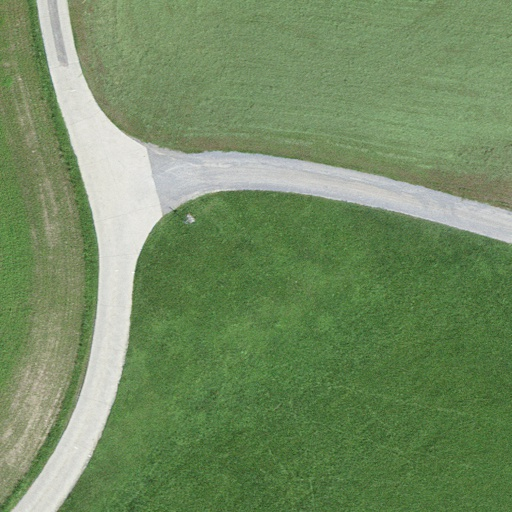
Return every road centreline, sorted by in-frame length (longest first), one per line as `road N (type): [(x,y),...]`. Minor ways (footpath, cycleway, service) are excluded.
road 1 (track): [(511,229),(327,183),(234,171),(113,195)]
road 2 (track): [(113,195),(116,306),(101,390),(68,461),(27,511)]
road 3 (track): [(53,0),(67,72),(113,195)]
